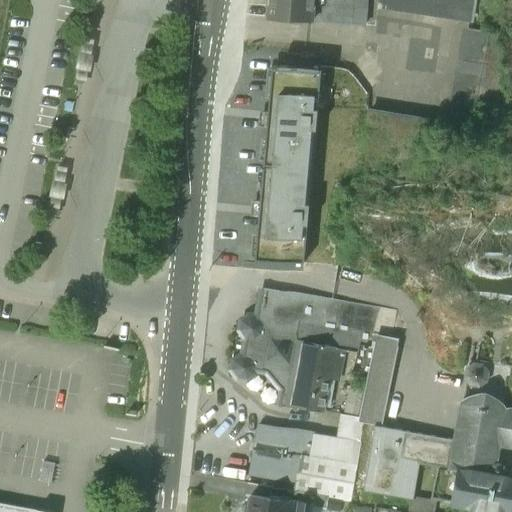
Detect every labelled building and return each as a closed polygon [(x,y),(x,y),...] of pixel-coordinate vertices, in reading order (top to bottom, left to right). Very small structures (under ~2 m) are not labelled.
[(269,0),(268,17),(313,20),(313,0),(269,0)] [(313,0),(313,20),(362,24),(362,0),(313,0)] [(475,0),(380,0),(381,3),(473,17),(475,0)] [(469,28),(464,60),(508,67),(506,34),(469,28)] [(463,71),(508,79),(508,67),(464,60),(463,71)] [(272,67),(255,258),(303,263),(321,72),(272,67)] [(463,71),(456,103),(510,113),(508,79),(463,71)] [(435,126),(366,114),(363,173),(425,180),(435,126)] [(351,302),(262,287),(257,317),(257,318),(256,326),(296,332),(298,321),(347,329),(373,333),(392,336),(396,310),(351,302)] [(296,332),(256,326),(257,318),(250,316),(243,320),(242,328),(246,334),(253,335),(248,357),(242,356),(236,360),(234,368),(238,374),(246,375),(252,371),(253,364),(268,367),(286,388),(284,398),(291,399),(297,371),(290,370),(296,332)] [(347,329),(298,321),(296,332),(290,370),(297,371),(291,399),(284,398),(283,404),(323,411),(329,379),(337,381),(343,350),(347,329)] [(373,333),(347,329),(343,350),(356,352),(358,345),(371,348),(373,341),(372,341),(373,333)] [(392,336),(373,333),(372,341),(373,341),(374,341),(358,417),(358,421),(363,422),(374,424),(382,425),(400,337),(392,336)] [(371,348),(358,345),(356,352),(352,371),(366,374),(371,348)] [(511,366),(470,358),(461,408),(503,417),(504,409),(511,366)] [(363,390),(349,388),(344,415),(358,417),(363,390)] [(503,417),(461,408),(455,439),(469,442),(464,469),(492,474),(498,443),(503,417)] [(511,410),(504,409),(503,417),(498,443),(511,445),(511,410)] [(344,415),(340,414),(336,438),(360,442),(363,422),(358,421),(358,417),(344,415)] [(278,427),(258,423),(254,447),(273,451),(278,427)] [(382,425),(374,424),(363,489),(410,498),(417,460),(440,464),(434,498),(457,503),(464,469),(450,466),(455,439),(382,425)] [(314,433),(278,427),(273,451),(254,447),(249,472),(295,480),(296,481),(300,458),(309,459),(314,434),(314,433)] [(336,438),(314,434),(309,459),(300,458),(296,481),(295,480),(293,490),(295,490),(328,496),(350,500),(360,442),(336,438)] [(469,442),(455,439),(450,466),(464,469),(469,442)] [(511,511),(511,477),(492,474),(464,469),(457,503),(498,511),(499,511),(511,511)] [(328,496),(295,490),(293,501),(293,502),(310,506),(326,509),(328,496)] [(288,499),(251,493),(248,511),(286,511),(288,500),(288,499)] [(308,511),(310,506),(293,502),(293,501),(288,500),(286,511),(308,511)] [(51,511),(0,502),(0,511),(51,511)]
